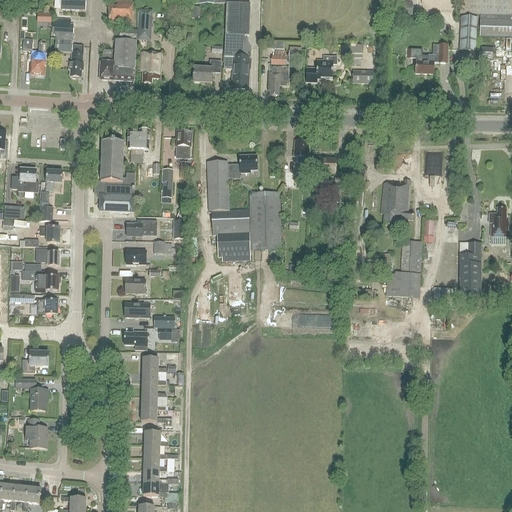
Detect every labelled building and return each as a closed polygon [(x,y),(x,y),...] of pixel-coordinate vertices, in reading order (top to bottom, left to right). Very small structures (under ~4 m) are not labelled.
[(85,12),(85,0),(61,0),(61,11),(85,12)] [(132,0),(109,0),(109,25),(132,26),(132,0)] [(510,0),(460,0),(460,15),(480,16),(480,38),(511,38),(511,21),(510,21),(510,0)] [(393,16),(412,17),(412,4),(394,3),(393,16)] [(191,9),(191,19),(202,19),(202,9),(191,9)] [(152,11),(139,10),(137,41),(151,42),(152,11)] [(477,18),(460,18),(459,51),(476,52),(477,18)] [(83,48),(72,47),(73,26),(54,25),(53,34),(56,34),(55,53),(71,53),(71,64),(69,64),(68,71),(70,72),(69,79),(71,79),(72,80),(74,80),(75,79),(81,79),(81,72),(83,72),(83,65),(82,65),(83,54),(83,48)] [(136,42),(137,31),(120,30),(119,41),(136,42)] [(248,76),(248,70),(250,70),(251,50),(244,37),(229,36),(225,36),(223,71),(233,71),(233,75),(232,90),(234,90),(235,92),(238,92),(239,91),(241,91),(242,93),(245,93),(246,91),(248,91),(248,76)] [(32,40),(23,40),(23,53),(32,53),(32,40)] [(134,81),(136,43),(115,42),(114,65),(111,64),(111,53),(104,52),(102,54),(102,64),(101,64),(100,81),(101,81),(101,82),(106,82),(106,81),(113,82),(113,80),(134,81)] [(45,45),(44,45),(39,45),(39,56),(32,56),(32,61),(30,61),(30,67),(31,67),(31,75),(36,76),(37,78),(40,78),(42,76),(43,76),(44,68),(45,68),(46,62),(44,61),(45,45)] [(362,46),(350,46),(350,66),(361,66),(361,60),(362,60),(362,46)] [(432,76),(433,64),(446,64),(446,46),(438,46),(438,57),(427,56),(427,58),(421,58),(421,52),(407,52),(407,60),(415,60),(415,63),(414,75),(432,76)] [(349,56),(349,47),(340,47),(340,56),(349,56)] [(493,57),(493,48),(481,48),(481,58),(493,57)] [(271,57),(271,65),(285,66),(286,52),(275,52),(275,57),(271,57)] [(160,80),(161,55),(141,54),(140,73),(143,73),(143,84),(151,84),(152,80),(160,80)] [(306,69),(305,84),(316,84),(316,78),(324,79),(325,81),(329,81),(331,79),(332,66),(336,66),(337,58),(323,57),(322,62),(317,62),(317,70),(306,69)] [(220,75),(221,62),(209,62),(209,70),(194,69),(193,84),(211,85),(212,74),(220,75)] [(281,69),(279,69),(272,68),(272,75),(268,75),(267,92),(270,92),(269,96),(278,97),(279,86),(282,87),(282,75),(281,75),(281,69)] [(373,73),(353,72),(352,85),(372,86),(373,73)] [(142,164),(143,151),(148,151),(149,132),(147,132),(145,130),(144,130),(142,131),(140,132),(140,133),(128,133),(127,150),(131,151),(130,164),(142,164)] [(189,161),(189,148),(190,148),(191,141),(190,141),(190,133),(184,133),(185,132),(180,132),(180,133),(178,133),(177,142),(176,142),(176,148),(177,148),(176,160),(189,161)] [(100,183),(94,183),(93,197),(100,197),(99,214),(133,215),(134,198),(134,176),(126,175),(126,180),(122,180),(123,144),(102,143),(100,183)] [(310,160),(306,159),(307,144),(296,143),(295,152),(294,152),(294,157),(295,157),(295,158),(299,158),(298,173),(305,173),(309,174),(310,160)] [(222,263),(249,262),(249,242),(248,211),(229,212),(228,181),(240,180),(239,175),(250,174),(250,172),(257,172),(257,157),(239,158),(239,166),(227,166),(227,163),(206,163),(208,213),(212,213),(212,236),(217,236),(217,243),(217,260),(222,259),(222,263)] [(335,177),(336,161),(335,160),(335,162),(323,161),(323,160),(315,159),(314,177),(321,178),(321,175),(334,176),(334,177),(335,177)] [(12,178),(11,191),(38,192),(38,184),(35,184),(36,171),(21,170),(20,179),(12,178)] [(162,198),(173,198),(173,170),(162,170),(162,198)] [(61,185),(62,174),(46,173),(46,185),(46,192),(52,193),(55,185),(61,185)] [(285,173),(285,187),(293,187),(293,173),(285,173)] [(309,176),(301,176),(300,191),(308,191),(309,176)] [(413,213),(409,213),(407,213),(410,182),(404,182),(404,186),(383,185),(380,215),(383,215),(382,228),(394,229),(395,221),(413,222),(413,213)] [(343,205),(344,188),(336,188),(336,205),(343,205)] [(250,252),(281,251),(280,194),(249,194),(250,252)] [(41,195),(41,205),(49,205),(49,196),(41,195)] [(41,208),(40,223),(51,224),(52,209),(41,208)] [(505,221),(505,210),(497,210),(497,215),(489,215),(489,222),(491,222),(491,238),(491,246),(505,246),(505,238),(507,238),(507,221),(505,221)] [(176,219),(182,222),(186,215),(180,212),(176,219)] [(433,244),(433,237),(434,222),(425,221),(424,237),(424,244),(433,244)] [(184,222),(175,222),(175,241),(184,241),(184,222)] [(13,223),(3,223),(2,231),(12,232),(13,223)] [(157,223),(138,223),(137,226),(127,226),(127,237),(142,237),(142,233),(156,233),(157,223)] [(59,245),(60,230),(47,229),(47,230),(41,229),(40,237),(47,237),(47,244),(59,245)] [(422,243),(402,242),(402,243),(394,243),(393,248),(402,248),(400,274),(394,273),(394,276),(390,275),(390,255),(382,255),(382,267),(373,267),(373,263),(366,263),(366,279),(387,279),(385,297),(410,300),(412,276),(421,276),(422,243)] [(165,243),(154,243),(154,255),(171,255),(171,245),(165,245),(165,243)] [(467,256),(459,256),(459,304),(481,305),(482,244),(467,244),(467,256)] [(36,251),(36,264),(48,264),(48,268),(59,268),(59,254),(49,254),(49,251),(36,251)] [(146,266),(146,252),(127,252),(127,266),(146,266)] [(23,264),(12,263),(12,271),(22,272),(23,264)] [(41,266),(26,266),(26,272),(22,272),(22,281),(35,282),(34,294),(45,294),(45,292),(58,292),(59,278),(46,278),(46,273),(41,273),(41,266)] [(145,295),(145,281),(126,281),(126,295),(145,295)] [(434,288),(433,305),(452,306),(453,289),(434,288)] [(34,297),(10,296),(10,304),(34,304),(34,297)] [(58,301),(36,301),(36,317),(45,317),(45,316),(58,316),(58,301)] [(125,305),(125,319),(150,319),(150,305),(125,305)] [(175,330),(175,319),(167,319),(154,318),(154,329),(167,330),(175,330)] [(357,323),(357,336),(372,336),(372,323),(357,323)] [(171,330),(159,330),(159,342),(171,342),(171,330)] [(147,334),(144,334),(138,334),(138,335),(125,335),(125,346),(134,347),(134,352),(147,352),(147,334)] [(49,368),(49,354),(30,354),(30,362),(23,362),(23,374),(35,375),(35,368),(49,368)] [(143,373),(158,373),(166,374),(166,370),(158,369),(158,360),(143,360),(143,373)] [(158,381),(158,373),(143,373),(142,386),(158,386),(166,386),(166,382),(158,381)] [(15,389),(24,389),(31,390),(31,412),(46,412),(46,399),(48,399),(48,391),(36,391),(36,381),(15,382),(15,389)] [(142,398),(157,399),(166,399),(166,395),(158,394),(158,386),(142,386),(142,398)] [(157,407),(157,399),(142,398),(142,411),(157,412),(165,412),(165,407),(157,407)] [(157,412),(142,411),(141,423),(165,424),(165,420),(157,420),(157,412)] [(26,433),(26,442),(30,442),(30,450),(47,450),(47,429),(39,429),(39,421),(28,421),(28,433),(26,433)] [(160,447),(174,448),(174,444),(160,443),(160,434),(145,434),(145,446),(160,447)] [(160,447),(145,446),(144,459),(160,459),(160,460),(168,460),(168,456),(160,456),(160,447)] [(144,459),(144,471),(159,472),(159,473),(168,473),(168,469),(159,469),(160,460),(160,459),(144,459)] [(167,485),(168,481),(159,481),(159,473),(159,472),(144,471),(144,484),(159,484),(159,485),(167,485)] [(159,494),(159,485),(159,484),(144,484),(143,497),(167,498),(167,494),(159,494)] [(0,501),(0,510),(2,511),(3,502),(11,503),(14,503),(16,487),(3,486),(1,501),(0,501)] [(11,503),(10,511),(14,511),(15,503),(24,504),(27,504),(28,489),(16,487),(14,503),(11,503)] [(24,504),(22,511),(27,511),(28,504),(39,506),(41,490),(28,489),(27,504),(24,504)] [(70,511),(86,511),(86,499),(61,499),(61,503),(70,503),(70,511)]
